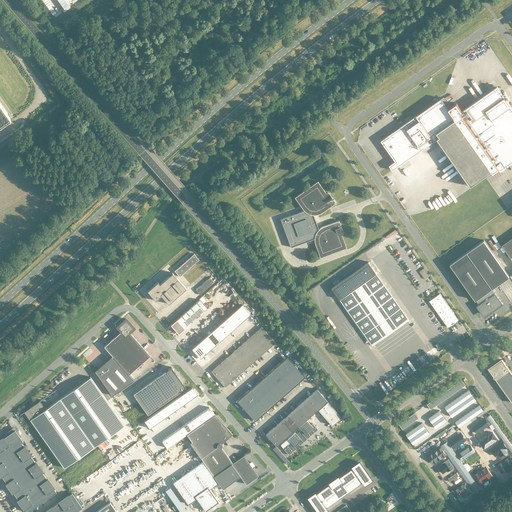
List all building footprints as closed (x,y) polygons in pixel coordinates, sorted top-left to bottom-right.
[(511,107),(497,86),(462,111),(498,166),(501,171),(511,162),(511,107)] [(471,185),(498,166),(462,111),(457,103),(449,108),(441,98),(381,140),(396,161),(390,165),(393,170),(438,138),(471,185)] [(0,122),(10,116),(0,101),(0,122)] [(315,243),(320,257),(346,248),(342,234),(344,233),(341,226),(339,227),(338,225),(341,224),(339,220),(323,226),(320,227),(319,229),(315,214),(318,214),(323,212),(337,202),(334,198),(332,200),(331,198),(332,197),(328,191),(326,192),(318,181),(294,197),(303,209),(303,210),(304,210),(280,219),(291,247),(314,238),(314,240),(315,243)] [(511,238),(502,245),(511,259),(511,238)] [(450,263),(479,304),(477,306),(483,314),(483,313),(488,314),(487,314),(503,304),(495,293),(491,288),(509,276),(484,240),(450,263)] [(194,253),(174,270),(180,276),(199,259),(194,253)] [(345,279),(332,288),(340,299),(344,305),(381,279),(377,273),(369,262),(356,271),(354,268),(343,276),(345,279)] [(158,281),(147,291),(155,300),(161,295),(168,304),(186,288),(172,272),(160,284),(158,281)] [(210,277),(196,290),(200,295),(214,282),(210,277)] [(409,320),(381,279),(344,305),(373,345),(409,320)] [(440,293),(429,301),(448,327),(449,327),(450,326),(452,325),(455,323),(457,322),(458,320),(440,293)] [(199,300),(177,319),(171,324),(179,333),(184,328),(183,327),(206,307),(199,300)] [(250,314),(242,304),(192,348),(200,358),(250,314)] [(126,319),(117,326),(121,331),(104,346),(129,374),(150,355),(129,331),(134,328),(126,319)] [(276,342),(262,326),(211,371),(225,387),(276,342)] [(112,356),(95,371),(112,395),(134,380),(112,356)] [(305,376),(287,356),(237,400),(255,421),(305,376)] [(511,372),(502,359),(489,369),(511,401),(511,372)] [(171,367),(133,394),(148,414),(186,387),(171,367)] [(40,399),(33,405),(30,401),(28,402),(29,403),(28,403),(30,405),(31,406),(24,411),(34,425),(64,468),(124,425),(90,377),(45,408),(40,400),(41,400),(40,399)] [(192,387),(188,390),(193,397),(195,395),(196,396),(198,394),(192,387)] [(317,389),(266,434),(276,446),(305,420),(306,419),(306,420),(306,419),(327,401),(317,389)] [(188,390),(184,392),(190,400),(190,399),(192,398),(193,397),(188,390)] [(184,392),(181,395),(186,402),(188,400),(188,401),(190,400),(184,392)] [(181,395),(177,398),(182,405),(183,405),(182,405),(185,403),(186,402),(181,395)] [(177,398),(174,400),(179,407),(181,406),(182,405),(177,398)] [(174,400),(170,403),(175,410),(177,408),(179,407),(174,400)] [(327,401),(318,409),(331,424),(340,416),(327,401)] [(170,403),(166,405),(171,413),(172,412),(171,412),(174,411),(175,410),(170,403)] [(166,405),(163,408),(168,415),(170,413),(171,413),(166,405)] [(206,409),(205,410),(211,417),(215,414),(209,407),(208,408),(206,410),(206,409)] [(163,408),(159,410),(164,418),(164,417),(166,416),(167,416),(168,415),(163,408)] [(159,410),(155,413),(161,420),(163,418),(163,419),(164,418),(159,410)] [(202,412),(207,419),(211,417),(205,410),(204,410),(204,411),(202,412)] [(198,415),(203,422),(207,419),(202,412),(201,413),(199,415),(198,415)] [(155,413),(152,415),(157,423),(157,422),(159,421),(161,420),(155,413)] [(232,433),(215,414),(211,417),(207,419),(203,422),(200,425),(187,434),(192,441),(190,442),(214,476),(232,463),(221,446),(221,445),(221,444),(221,443),(232,433)] [(152,415),(148,418),(153,425),(155,423),(156,424),(157,423),(152,415)] [(195,417),(200,425),(203,422),(198,415),(197,416),(195,417)] [(487,418),(495,429),(503,440),(511,452),(511,446),(506,438),(498,427),(490,416),(487,418)] [(191,420),(196,427),(200,425),(195,417),(193,418),(191,420)] [(148,418),(144,421),(150,428),(150,427),(152,426),(153,425),(148,418)] [(311,425),(306,419),(306,420),(299,426),(302,430),(297,434),(295,432),(288,439),(291,443),(284,449),(289,454),(300,445),(298,443),(301,440),(303,441),(318,429),(313,423),(311,425)] [(489,426),(485,419),(471,428),(476,435),(489,426)] [(187,422),(192,430),(196,427),(191,420),(190,421),(188,422),(187,422)] [(184,425),(189,432),(192,430),(187,422),(186,423),(184,425)] [(180,427),(185,435),(189,432),(184,425),(182,426),(183,426),(180,428),(180,427)] [(177,430),(176,430),(182,437),(185,435),(180,427),(179,428),(179,429),(177,430)] [(16,430),(15,429),(12,430),(10,432),(6,435),(4,436),(2,438),(1,439),(0,439),(0,473),(27,511),(56,492),(21,442),(23,441),(20,437),(19,434),(17,432),(16,430)] [(173,432),(173,433),(178,440),(182,437),(176,430),(175,431),(173,433),(173,432)] [(169,435),(174,442),(178,440),(173,433),(171,433),(172,434),(169,435)] [(166,438),(165,438),(171,445),(174,442),(169,435),(168,436),(166,438)] [(465,441),(462,436),(450,443),(454,448),(465,441)] [(162,440),(167,448),(171,445),(165,438),(164,438),(165,439),(162,440)] [(447,442),(445,444),(442,446),(450,458),(458,470),(475,494),(478,492),(481,490),(469,472),(461,461),(453,450),(447,442)] [(502,443),(491,450),(495,455),(506,449),(502,443)] [(474,452),(470,445),(458,454),(462,460),(474,452)] [(428,454),(433,462),(444,454),(439,446),(428,454)] [(273,449),(286,464),(289,462),(275,447),(273,449)] [(244,455),(214,476),(222,488),(240,476),(246,484),(258,475),(244,455)] [(511,466),(511,462),(508,456),(496,464),(502,473),(511,466)] [(451,468),(445,460),(440,464),(445,472),(451,468)] [(218,482),(203,461),(173,482),(188,504),(196,498),(199,501),(212,492),(210,488),(218,482)] [(351,466),(352,468),(339,477),(338,475),(328,482),(329,484),(316,493),(315,491),(307,497),(317,511),(326,511),(328,510),(326,507),(344,495),(362,482),(364,485),(372,480),(359,461),(351,466)] [(491,477),(485,467),(472,475),(478,485),(491,477)] [(458,477),(454,472),(446,477),(450,482),(458,477)] [(472,492),(463,481),(452,489),(456,496),(462,492),(463,495),(465,497),(472,492)] [(219,501),(212,492),(199,501),(206,511),(211,507),(212,508),(211,509),(211,510),(216,506),(215,507),(213,505),(219,501)] [(72,493),(64,499),(44,511),(75,511),(82,507),(72,493)] [(387,506),(394,501),(390,495),(383,501),(387,506)] [(117,511),(110,502),(95,511),(117,511)]
